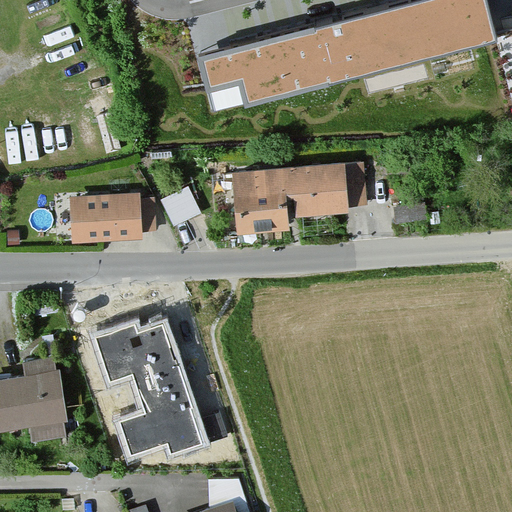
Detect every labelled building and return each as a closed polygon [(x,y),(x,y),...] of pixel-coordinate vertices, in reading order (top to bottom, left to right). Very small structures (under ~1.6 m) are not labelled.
[(492,0),(376,0),(200,46),(215,102),(499,27),(492,0)] [(360,161),(237,170),(240,209),(363,200),(360,161)] [(178,221),(204,208),(191,184),(166,197),(178,221)] [(141,191),(76,194),(77,230),(143,227),(141,191)] [(135,324),(95,338),(110,383),(133,375),(146,413),(120,422),(131,455),(168,443),(171,453),(201,443),(161,325),(138,333),(135,324)] [(67,436),(54,358),(24,363),(26,375),(0,379),(0,428),(31,424),(34,441),(67,436)] [(235,503),(238,511),(249,511),(238,479),(208,478),(210,511),(235,503)] [(210,511),(207,511),(238,511),(235,503),(210,511)]
